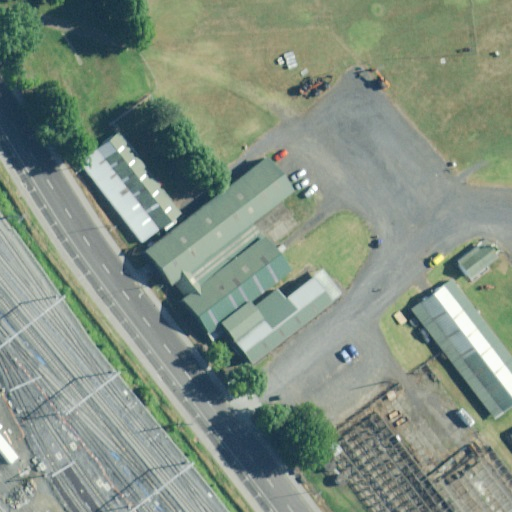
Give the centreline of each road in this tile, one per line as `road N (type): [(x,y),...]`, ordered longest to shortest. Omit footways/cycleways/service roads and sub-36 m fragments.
road 1 (unclassified): [(0,104),(108,273),(292,511)]
road 2 (track): [(287,125),(263,102),(183,57),(0,8)]
